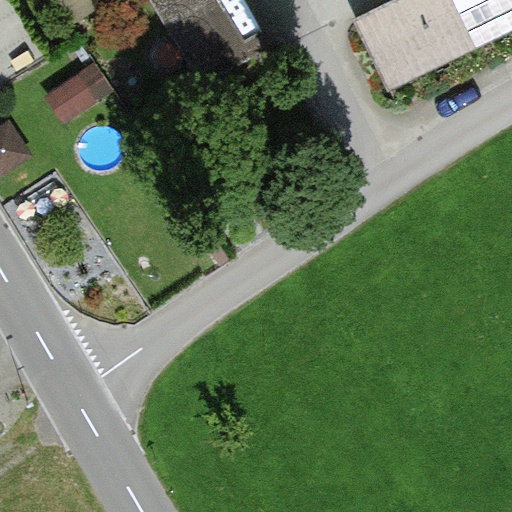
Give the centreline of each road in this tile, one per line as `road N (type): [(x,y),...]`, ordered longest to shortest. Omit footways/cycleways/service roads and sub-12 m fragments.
road 1 (residential): [(394,187),(76,397)]
road 2 (residential): [(394,187),(279,0)]
road 3 (tertiary): [(76,397),(0,268)]
road 4 (residential): [(511,113),(394,187)]
road 5 (tertiary): [(142,511),(76,397)]
